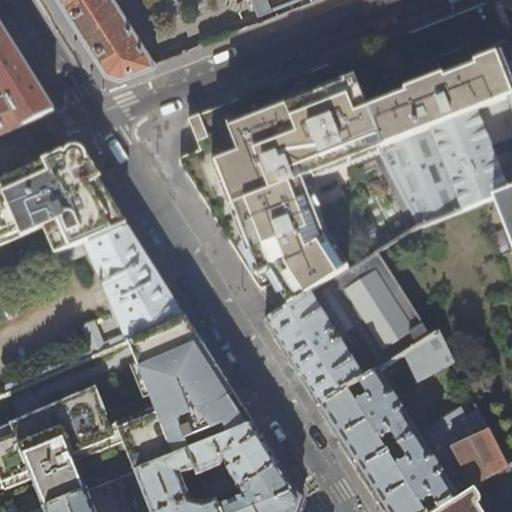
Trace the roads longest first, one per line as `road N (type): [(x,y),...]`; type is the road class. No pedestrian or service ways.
road 1 (residential): [(346,511),(97,113)]
road 2 (residential): [(97,113),(406,0)]
road 3 (residential): [(97,113),(22,0)]
